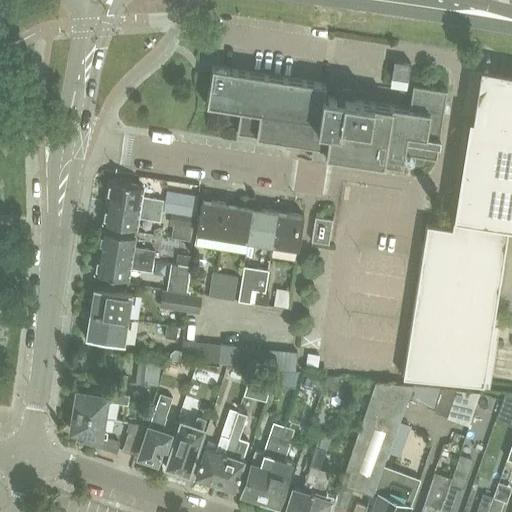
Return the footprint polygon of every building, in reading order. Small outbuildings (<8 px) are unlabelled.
[(410,63),(393,61),(391,77),(408,80),(410,63)] [(211,65),(210,74),(205,103),(239,109),(235,132),(313,143),(313,146),(325,148),(324,152),(327,153),(402,165),(404,153),(436,158),(446,90),(412,84),(408,108),(342,97),(344,87),(335,86),(333,96),(323,94),(325,84),(211,65)] [(511,77),(486,73),(478,119),(469,118),(452,227),(426,223),(402,376),(484,384),(508,227),(511,227),(511,77)] [(111,179),(107,199),(161,208),(162,198),(140,194),(142,184),(111,179)] [(173,210),(193,213),(194,214),(197,196),(175,193),(172,210),(173,210)] [(197,232),(221,236),(226,202),(201,198),(197,232)] [(159,219),(161,208),(107,199),(104,222),(135,227),(137,215),(159,219)] [(226,202),(221,236),(246,240),(251,206),(226,202)] [(246,240),(270,244),(276,210),(251,206),(246,240)] [(193,213),(173,210),(171,222),(191,225),(193,213)] [(304,214),(276,210),(270,244),(298,249),(304,214)] [(331,219),(314,216),(310,241),(327,243),(331,219)] [(103,230),(99,250),(152,259),(154,249),(132,245),(134,235),(103,230)] [(150,269),(152,259),(99,250),(96,272),(127,277),(129,266),(150,269)] [(177,262),(190,264),(191,254),(178,252),(177,262)] [(187,281),(190,264),(176,262),(174,279),(187,281)] [(266,268),(255,267),(251,288),(263,290),(266,268)] [(224,273),(222,286),(220,296),(233,298),(235,288),(237,275),(224,273)] [(208,294),(220,296),(222,286),(210,284),(208,294)] [(93,286),(89,311),(128,318),(132,292),(93,286)] [(159,304),(185,308),(197,310),(200,295),(162,288),(159,304)] [(254,291),(253,301),(266,304),(268,293),(254,291)] [(124,343),(128,318),(89,311),(85,337),(124,343)] [(166,323),(165,336),(175,338),(177,324),(166,323)] [(181,358),(192,359),(295,370),(297,350),(183,339),(181,358)] [(307,352),(305,369),(317,371),(319,354),(307,352)] [(137,360),(135,383),(158,385),(160,362),(137,360)] [(118,373),(116,387),(124,388),(127,375),(118,373)] [(338,380),(340,375),(327,374),(323,386),(346,393),(349,383),(338,380)] [(399,421),(408,397),(412,383),(375,380),(332,507),(344,511),(353,485),(368,490),(369,488),(373,489),(383,464),(394,435),(399,421)] [(433,410),(446,415),(453,387),(412,383),(408,397),(434,407),(433,410)] [(76,390),(73,410),(104,415),(107,399),(127,402),(129,393),(95,387),(94,392),(76,390)] [(456,388),(453,387),(446,415),(470,424),(479,391),(455,389),(456,388)] [(142,459),(143,459),(150,462),(151,462),(152,462),(153,461),(154,460),(154,459),(156,460),(159,450),(162,444),(164,445),(169,431),(162,429),(166,415),(165,415),(171,395),(159,392),(142,445),(139,454),(141,455),(141,456),(141,457),(141,458),(142,459)] [(206,478),(214,481),(232,428),(238,410),(229,407),(215,448),(205,445),(199,465),(195,475),(197,475),(196,477),(206,481),(206,478)] [(101,434),(104,415),(73,410),(70,428),(72,431),(81,432),(80,439),(82,439),(116,450),(120,441),(101,434)] [(238,410),(232,428),(214,481),(222,484),(222,486),(231,489),(232,487),(233,487),(243,458),(233,454),(241,431),(247,413),(238,410)] [(206,418),(197,415),(194,424),(177,419),(171,436),(175,437),(166,465),(170,466),(168,471),(182,475),(184,470),(188,472),(206,418)] [(128,432),(122,451),(136,455),(147,424),(130,421),(129,424),(126,432),(128,432)] [(251,460),(244,481),(240,492),(259,498),(277,440),(283,424),(273,421),(262,452),(250,448),(247,457),(251,460)] [(399,421),(394,435),(405,439),(410,425),(399,421)] [(280,496),(289,472),(293,461),(284,458),(294,427),(283,424),(277,440),(259,498),(278,504),(280,496)] [(305,511),(319,468),(322,456),(324,449),(315,446),(302,489),(293,486),(284,511),(305,511)] [(322,456),(319,468),(305,511),(325,511),(330,498),(320,496),(332,459),(322,456)] [(438,511),(442,503),(444,498),(449,484),(454,467),(437,462),(427,493),(432,495),(431,499),(426,511),(438,511)] [(373,489),(378,491),(369,511),(407,511),(418,482),(420,477),(383,464),(373,489)] [(444,498),(442,503),(438,511),(449,511),(453,501),(457,501),(461,488),(449,484),(444,498)] [(486,511),(492,495),(482,492),(475,511),(486,511)] [(492,495),(486,511),(498,511),(503,499),(492,495)]
